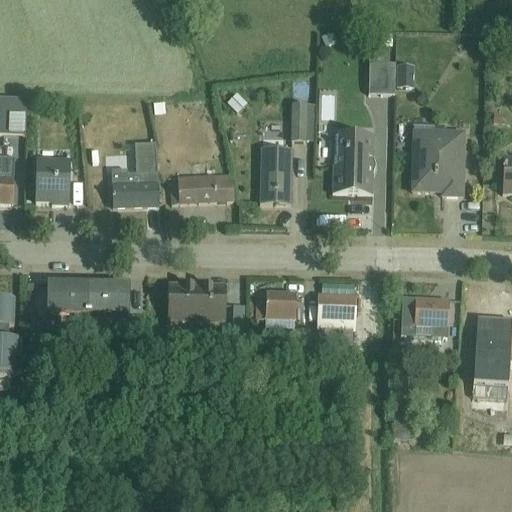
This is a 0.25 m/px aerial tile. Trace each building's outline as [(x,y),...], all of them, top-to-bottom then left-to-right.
[(333,39),(323,42),(327,51),(336,47),(333,39)] [(389,53),(369,52),(368,100),(394,101),(395,68),(389,68),(389,53)] [(321,122),(340,121),(339,92),(321,93),(321,122)] [(237,97),(227,107),(237,117),(247,107),(237,97)] [(1,135),(31,135),(30,98),(0,98),(1,135)] [(457,101),(456,120),(478,122),(480,103),(457,101)] [(211,104),(194,107),(197,124),(214,121),(211,104)] [(262,143),(260,210),(290,211),(292,154),(290,155),(290,147),(306,147),(306,130),(313,130),(314,109),(291,108),(290,143),(262,143)] [(169,144),(181,142),(179,127),(167,128),(169,144)] [(464,137),(413,136),(412,197),(435,198),(435,195),(442,195),(442,202),(462,202),(464,137)] [(334,140),(332,199),(372,200),(373,178),(374,175),(374,169),(374,165),(373,162),(374,141),(334,140)] [(127,175),(111,175),(113,212),(159,210),(157,159),(155,148),(134,149),(136,179),(127,179),(127,175)] [(190,160),(174,161),(174,171),(191,171),(190,164),(190,160)] [(14,162),(0,161),(0,208),(13,209),(14,162)] [(511,162),(502,163),(502,199),(511,199),(511,162)] [(177,187),(170,188),(171,210),(234,206),(229,180),(219,181),(218,167),(207,167),(206,163),(190,164),(191,171),(174,171),(175,182),(177,182),(177,187)] [(35,188),(34,208),(51,208),(51,210),(69,211),(69,165),(37,164),(37,188),(35,188)] [(88,289),(48,288),(48,318),(74,319),(73,337),(87,338),(88,289)] [(88,289),(87,338),(101,338),(101,333),(101,321),(101,320),(128,320),(128,289),(88,289)] [(225,291),(168,290),(168,327),(225,329),(225,291)] [(257,297),(256,324),(264,325),(296,326),(302,326),(303,308),(296,308),(296,299),(257,297)] [(317,334),(317,336),(322,336),(321,347),(354,349),(355,323),(355,318),(356,301),(319,300),(317,334)] [(404,303),(402,340),(447,342),(448,305),(404,303)] [(0,398),(10,399),(10,384),(20,384),(21,348),(8,347),(8,336),(13,336),(14,307),(0,306),(0,398)] [(227,334),(227,342),(243,342),(245,310),(233,310),(232,334),(227,334)] [(253,333),(253,344),(285,345),(285,334),(295,334),(295,333),(296,326),(264,325),(264,331),(264,334),(253,333)] [(477,327),(471,403),(511,405),(511,362),(509,362),(511,329),(477,327)] [(394,419),(393,443),(409,444),(410,420),(394,419)]
